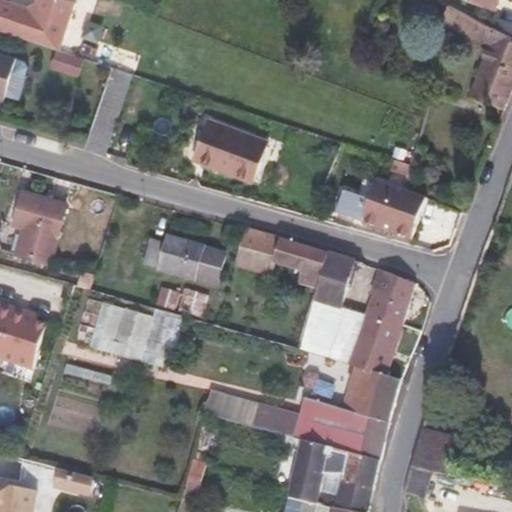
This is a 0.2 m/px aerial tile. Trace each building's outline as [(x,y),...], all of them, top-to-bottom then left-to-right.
[(0,0),(0,30),(53,48),(68,0),(36,0),(36,3),(26,7),(3,0),(0,0)] [(493,0),(491,7),(496,9),(499,0),(493,0)] [(505,108),(511,91),(511,36),(471,17),(450,6),(444,20),(491,44),(473,94),(505,108)] [(86,59),(60,50),(54,67),(81,76),(86,59)] [(0,91),(9,95),(9,94),(22,97),(29,74),(27,73),(30,65),(27,60),(20,58),(21,57),(0,51),(0,91)] [(114,67),(84,151),(106,158),(135,74),(114,67)] [(196,157),(255,179),(269,142),(210,120),(196,157)] [(339,214),(412,240),(426,199),(417,195),(404,189),(395,185),(392,194),(375,188),(371,200),(336,188),(333,196),(344,200),(339,214)] [(51,264),(68,205),(25,194),(16,226),(25,229),(17,255),(51,264)] [(285,241),(247,231),(236,267),(272,275),(275,263),(303,272),(300,283),(317,288),(328,252),(285,241)] [(216,286),(227,253),(169,236),(167,243),(151,239),(145,263),(160,267),(160,269),(216,286)] [(317,288),(316,293),(344,302),(356,260),(328,252),(317,288)] [(382,270),(369,310),(403,325),(416,285),(416,284),(382,270)] [(90,289),(94,276),(80,272),(76,285),(90,289)] [(175,309),(180,293),(162,288),(158,303),(175,309)] [(2,305),(0,303),(0,352),(36,364),(50,320),(30,314),(32,308),(4,299),(2,305)] [(337,306),(314,299),(300,349),(322,355),(332,319),(361,329),(369,310),(367,309),(366,314),(337,306)] [(171,365),(185,316),(156,308),(142,357),(171,365)] [(339,427),(284,415),(279,436),(304,442),(381,460),(395,402),(401,381),(388,376),(403,325),(369,310),(361,329),(349,364),(355,366),(339,427)] [(332,319),(322,355),(349,364),(361,329),(332,319)] [(216,427),(205,424),(198,449),(208,452),(216,427)] [(425,428),(412,466),(448,473),(456,436),(425,428)] [(369,511),(381,460),(304,442),(289,497),(292,497),(353,511),(369,511)] [(206,462),(195,460),(193,468),(191,474),(202,477),(206,462)] [(63,470),(59,486),(90,494),(93,478),(63,470)] [(202,477),(191,474),(182,501),(179,511),(194,511),(204,477),(202,477)] [(0,511),(35,511),(39,492),(0,484),(0,511)] [(353,511),(292,497),(288,511),(353,511)]
